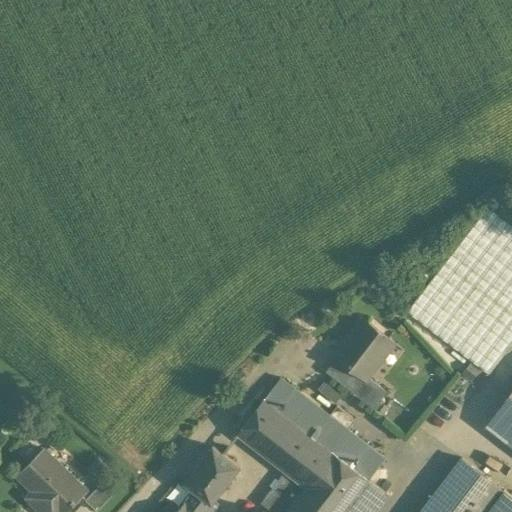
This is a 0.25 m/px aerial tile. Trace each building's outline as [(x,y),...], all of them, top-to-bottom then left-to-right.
[(408,310),(491,372),(511,345),(511,224),(487,205),(408,310)] [(339,356),(366,377),(368,375),(394,341),(364,319),(337,354),(339,356)] [(326,370),(355,393),(366,377),(339,356),(326,370)] [(388,391),(368,375),(366,377),(355,393),(374,408),(388,391)] [(265,398),(333,451),(366,477),(383,456),(281,377),(265,398)] [(313,393),(330,408),(344,392),(328,377),(313,393)] [(511,392),(487,424),(511,443),(511,392)] [(333,451),(265,398),(237,434),(285,470),(306,486),(333,451)] [(241,466),(214,445),(185,481),(195,489),(213,502),(215,499),(241,466)] [(45,447),(19,474),(48,504),(41,510),(43,511),(65,511),(88,490),(45,447)] [(376,511),(390,495),(366,477),(333,451),(306,486),(285,511),(376,511)] [(511,511),(511,490),(467,456),(420,511),(511,511)] [(285,511),(306,486),(285,470),(262,502),(274,511),(285,511)] [(107,479),(87,499),(98,510),(118,489),(107,479)] [(212,511),(219,503),(215,499),(213,502),(195,489),(186,500),(201,511),(212,511)] [(201,511),(186,500),(176,511),(201,511)]
